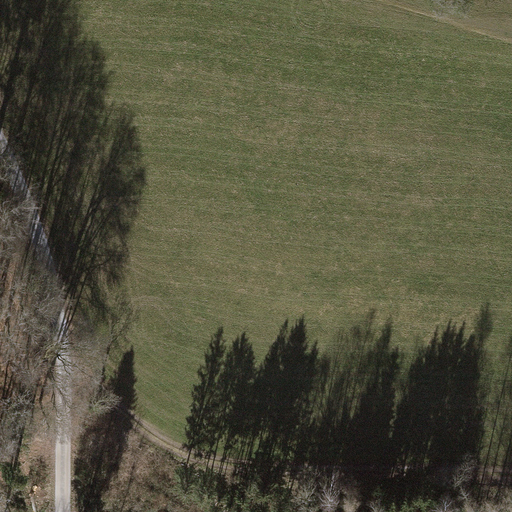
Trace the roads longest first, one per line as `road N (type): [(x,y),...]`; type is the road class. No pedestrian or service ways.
road 1 (track): [(83,378),(121,416),(200,463),(428,465),(511,475)]
road 2 (track): [(0,139),(83,378),(62,438),(59,511)]
